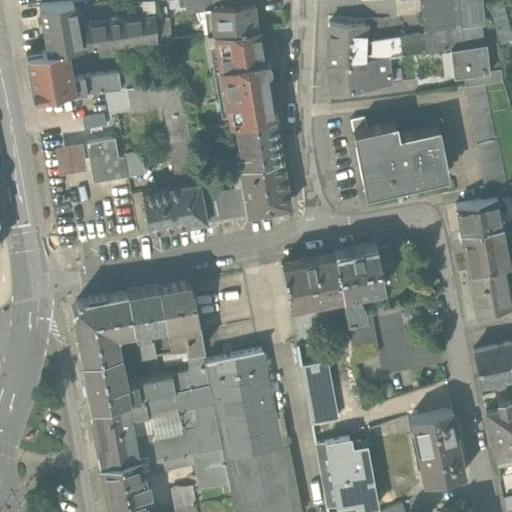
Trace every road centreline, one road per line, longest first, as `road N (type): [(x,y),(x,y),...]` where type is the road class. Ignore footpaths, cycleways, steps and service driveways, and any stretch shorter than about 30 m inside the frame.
road 1 (residential): [(312,236),(422,219),(490,511)]
road 2 (residential): [(36,290),(312,236)]
road 3 (residential): [(304,0),(299,70),(312,236)]
road 4 (primary): [(36,290),(0,73)]
road 5 (primary): [(0,440),(34,332),(36,290)]
